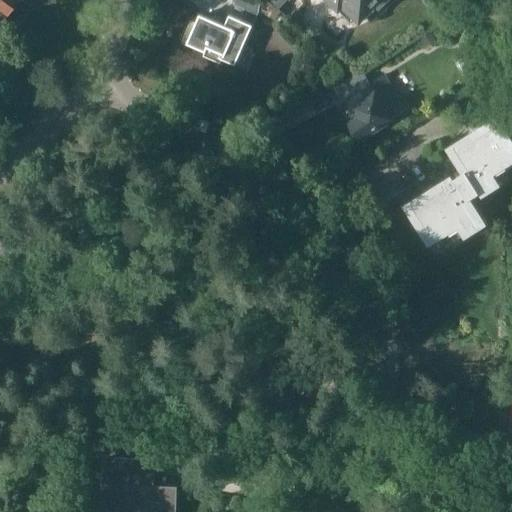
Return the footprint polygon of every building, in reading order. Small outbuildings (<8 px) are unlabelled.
[(0,0),(0,12),(1,14),(12,0),(14,0),(17,2),(22,1),(22,0),(0,0)] [(235,0),(235,3),(234,5),(244,10),(256,13),(257,13),(258,12),(259,12),(259,11),(262,0),(261,0),(235,0)] [(269,0),(270,0),(327,0),(338,10),(343,6),(359,22),(372,9),(376,14),(390,0),(269,0)] [(200,15),(187,44),(235,65),(253,26),(240,20),(230,16),(225,27),(200,15)] [(360,140),(392,119),(391,118),(404,110),(383,75),(358,90),(360,93),(343,104),(350,116),(353,117),(356,121),(350,125),(352,127),(351,131),(355,136),(358,137),(360,140)] [(466,172),(460,176),(474,198),(480,194),(480,195),(511,174),(511,161),(511,160),(511,159),(511,146),(496,122),(452,150),(466,172)] [(454,179),(409,207),(430,241),(437,237),(444,248),(482,224),(468,201),(474,198),(460,176),(454,179)] [(0,343),(0,367),(12,355),(0,343)] [(90,435),(90,453),(102,453),(103,435),(90,435)] [(104,458),(102,511),(174,511),(176,487),(147,486),(148,475),(153,475),(153,460),(104,458)]
